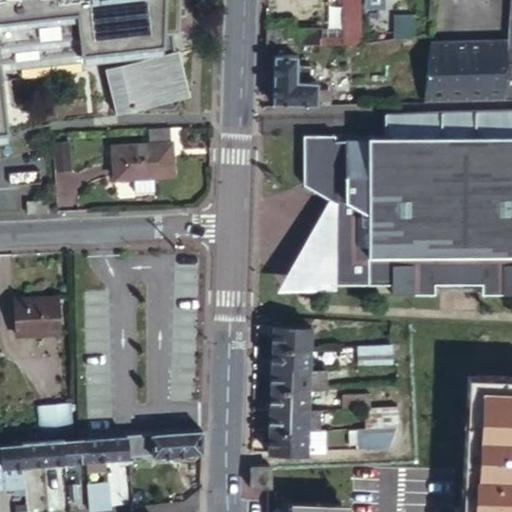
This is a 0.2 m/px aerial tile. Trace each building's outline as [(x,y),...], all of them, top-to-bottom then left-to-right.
[(0,0),(0,127),(5,127),(0,83),(0,59),(162,41),(163,30),(178,28),(179,0),(0,0)] [(344,0),(344,35),(344,44),(360,44),(360,0),(344,0)] [(503,101),(511,100),(511,0),(510,0),(507,42),(504,81),(503,101)] [(294,18),(270,18),(270,27),(295,27),(294,18)] [(421,19),(419,38),(431,40),(434,21),(421,19)] [(298,26),(295,27),(295,45),(320,44),(320,35),(320,29),(298,29),(298,26)] [(270,27),(266,27),(266,45),(295,45),(295,27),(270,27)] [(320,35),(320,44),(344,44),(344,35),(320,35)] [(421,102),(503,101),(504,81),(507,42),(430,44),(427,62),(424,82),(421,102)] [(277,54),(274,102),(317,104),(317,102),(330,103),(330,96),(329,96),(329,90),(325,90),(325,85),(319,84),(319,81),(311,81),(312,66),(296,65),(296,55),(277,54)] [(412,79),(424,82),(427,62),(415,60),(412,79)] [(339,94),(339,105),(355,105),(354,94),(339,94)] [(511,112),(494,113),(385,114),(386,137),(368,137),(368,143),(336,143),(336,137),(303,137),(303,186),(329,201),(334,204),(333,216),(321,216),(321,247),(334,247),(334,254),(320,254),(303,285),(334,284),(391,284),(391,294),(434,294),(434,284),(482,284),(481,294),(511,293),(511,112)] [(166,124),(148,126),(149,140),(167,138),(166,124)] [(67,138),(52,138),(53,169),(68,169),(67,138)] [(113,142),(115,173),(131,172),(132,185),(151,184),(150,170),(168,170),(167,138),(149,140),(113,142)] [(25,211),(46,210),(45,198),(24,199),(25,211)] [(329,201),(321,216),(333,216),(334,204),(329,201)] [(334,289),(334,284),(303,285),(320,254),(334,254),(334,247),(321,247),(321,216),(276,290),(334,289)] [(11,298),(13,330),(56,329),(55,296),(11,298)] [(273,346),(310,347),(311,326),(274,326),(273,346)] [(362,364),(394,362),(394,343),(362,345),(362,364)] [(272,367),(310,368),(310,347),(273,346),(272,367)] [(310,371),(310,368),(272,367),(272,388),(309,389),(326,388),(326,371),(310,371)] [(511,511),(511,377),(468,375),(462,511),(511,511)] [(272,388),(271,408),(309,408),(309,389),(272,388)] [(340,407),(368,406),(367,392),(340,393),(340,407)] [(34,406),(36,434),(65,431),(63,403),(34,406)] [(395,425),(398,425),(397,405),(370,406),(371,426),(395,425)] [(271,429),(308,430),(318,429),(319,408),(309,408),(271,408),(271,429)] [(359,427),(360,448),(390,447),(395,425),(371,426),(359,427)] [(193,450),(197,448),(197,429),(125,434),(127,455),(151,454),(154,458),(156,459),(161,459),(165,458),(167,454),(168,451),(176,450),(177,453),(180,456),(182,457),(184,458),(189,457),(191,456),(192,453),(193,450)] [(271,429),(270,452),(307,453),(308,430),(271,429)] [(104,457),(127,455),(125,434),(120,434),(103,436),(104,457)] [(105,469),(104,457),(103,436),(90,436),(83,437),(85,458),(86,470),(105,469)] [(63,439),(65,459),(85,458),(83,437),(71,438),(63,439)] [(62,460),(65,459),(63,439),(41,440),(43,461),(53,461),(62,460)] [(41,461),(43,461),(41,440),(20,441),(22,463),(34,462),(41,461)] [(0,486),(24,484),(22,463),(20,441),(0,442),(0,486)] [(251,480),(251,501),(271,502),(271,481),(251,480)] [(108,506),(106,481),(86,483),(88,509),(108,506)] [(130,500),(130,511),(145,511),(165,509),(164,496),(130,500)] [(340,511),(341,503),(294,501),(293,511),(340,511)] [(25,511),(25,503),(15,504),(15,511),(25,511)]
